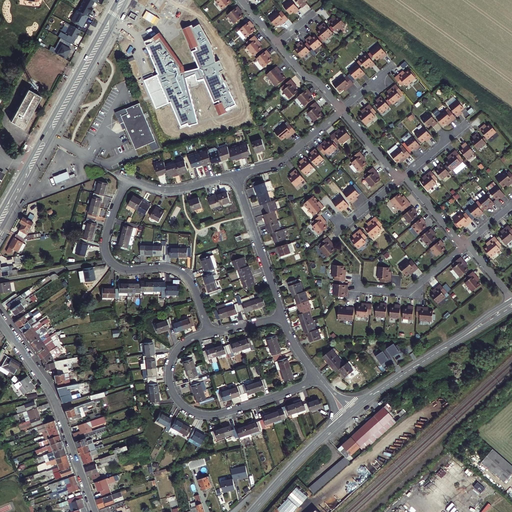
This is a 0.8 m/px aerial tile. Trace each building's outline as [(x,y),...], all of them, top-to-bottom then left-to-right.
[(168,0),(155,0),(160,24),(172,21),(168,0)] [(216,0),(215,1),(222,9),(231,2),(228,0),(216,0)] [(294,13),(297,10),(289,0),(288,0),(282,6),(289,14),(292,12),(292,13),(294,12),(294,13)] [(240,10),(237,7),(227,15),(234,24),(243,17),(240,14),(238,11),(240,10)] [(71,19),(81,25),(85,18),(86,18),(88,15),(77,9),(71,19)] [(281,23),(287,18),(281,11),(278,13),(276,11),(268,17),(275,26),(278,23),(279,24),(281,22),(281,23)] [(330,19),(327,22),(336,32),(345,25),(338,16),(334,19),(332,21),(330,19)] [(252,24),(249,21),(239,30),(246,38),(254,31),(252,28),(252,27),(251,25),(252,24)] [(65,32),(76,37),(80,29),(70,23),(65,32)] [(332,33),(323,23),(320,26),(322,27),(319,29),(316,32),(323,40),(332,33)] [(153,39),(145,42),(159,74),(144,80),(156,109),(171,103),(181,126),(188,124),(189,127),(199,124),(187,78),(196,75),(197,82),(204,81),(214,103),(221,115),(227,113),(226,110),(236,105),(230,90),(231,90),(226,80),(225,81),(221,71),(224,70),(219,60),(216,61),(212,44),(200,24),(194,28),(193,25),(183,30),(199,68),(185,72),(184,66),(160,33),(153,39)] [(321,44),(314,35),(311,38),(310,37),(308,38),(305,40),(313,50),(321,44)] [(259,42),(254,36),(246,42),(248,45),(246,47),(254,55),(262,49),(259,46),(257,43),(259,42)] [(309,51),(301,41),(298,44),(298,45),(296,46),(297,47),(294,50),(301,58),(309,51)] [(61,43),(56,53),(64,58),(70,48),(61,43)] [(378,45),(369,52),(376,61),(379,58),(382,56),(383,58),(386,55),(378,45)] [(268,54),(266,51),(264,52),(256,59),(263,68),(271,61),(269,58),(267,55),(268,54)] [(374,65),(366,54),(358,61),(365,69),(368,66),(369,67),(371,66),(371,67),(374,65)] [(348,71),(355,79),(358,77),(361,75),(362,76),(365,74),(357,64),(348,71)] [(281,72),(276,66),(266,75),(272,83),(275,87),(285,79),(282,74),(280,75),(279,74),(281,72)] [(415,78),(408,69),(405,72),(402,74),(401,73),(394,78),(401,85),(403,83),(405,86),(415,78)] [(354,84),(347,76),(345,79),(342,77),(333,85),(340,93),(344,89),(346,87),(348,89),(354,84)] [(294,85),(289,80),(281,86),(283,89),(281,91),(288,99),(296,92),(294,89),(294,88),(293,86),(294,85)] [(402,92),(396,84),(390,89),(391,91),(388,93),(385,95),(392,104),(401,97),(399,94),(402,92)] [(28,89),(10,121),(24,128),(41,97),(28,89)] [(306,94),(303,91),(293,99),(301,108),(309,101),(306,98),(304,95),(306,94)] [(389,107),(381,97),(378,99),(378,100),(376,102),(377,102),(374,105),(381,113),(389,107)] [(137,148),(152,141),(157,139),(139,101),(126,108),(128,112),(121,115),(124,121),(137,148)] [(462,112),(465,110),(458,101),(450,108),(458,118),(461,116),(461,115),(463,113),(462,112)] [(318,108),(313,102),(305,109),(308,112),(306,114),(312,122),(321,115),(318,112),(319,111),(317,109),(318,108)] [(375,111),(368,103),(362,108),(364,110),(361,112),(357,115),(364,124),(374,116),(372,113),(375,111)] [(128,112),(126,108),(116,112),(121,122),(124,121),(121,115),(128,112)] [(451,124),(457,120),(450,112),(447,114),(445,112),(437,119),(444,127),(446,125),(449,123),(451,124)] [(434,126),(437,123),(429,113),(421,120),(428,128),(431,125),(432,126),(433,125),(434,126)] [(285,126),(283,124),(274,132),(280,140),(284,137),(287,135),(288,137),(294,132),(288,124),(285,126)] [(482,127),(479,129),(487,139),(496,132),(489,124),(486,126),(484,128),(482,127)] [(429,140),(432,137),(424,127),(415,135),(422,143),(425,141),(427,138),(429,140)] [(336,131),(330,136),(336,144),(339,141),(341,144),(350,136),(343,128),(340,130),(337,133),(336,131)] [(485,143),(477,133),(474,135),(475,136),(473,138),(470,141),(477,149),(485,143)] [(417,149),(420,147),(412,137),(405,143),(411,151),(415,149),(415,150),(417,148),(417,149)] [(157,139),(152,141),(155,148),(160,146),(157,139)] [(262,140),(252,143),(256,154),(261,152),(260,151),(265,149),(262,140)] [(323,142),(317,147),(323,155),(326,152),(328,155),(336,148),(329,140),(326,142),(326,141),(324,143),(323,142)] [(474,153),(465,142),(462,145),(463,146),(462,146),(462,147),(459,150),(466,158),(474,153)] [(251,155),(248,145),(238,148),(242,159),(247,157),(246,156),(251,155)] [(228,148),(218,151),(222,163),(227,161),(226,159),(231,158),(229,151),(228,148)] [(231,158),(232,161),(237,159),(237,161),(242,159),(238,148),(234,149),(229,151),(231,158)] [(323,159),(315,148),(312,151),(312,152),(311,153),(311,154),(308,157),(315,165),(323,159)] [(404,160),(410,155),(404,148),(401,150),(399,148),(390,155),(397,163),(400,161),(403,159),(404,160)] [(212,162),(212,164),(217,163),(217,164),(222,163),(218,151),(217,149),(208,152),(212,162)] [(448,159),(444,162),(451,170),(461,163),(459,160),(462,158),(455,150),(449,155),(450,157),(448,159)] [(212,162),(208,152),(199,155),(202,167),(208,165),(207,164),(212,162)] [(364,158),(359,152),(351,158),(354,161),(351,163),(358,171),(366,164),(364,161),(365,160),(363,158),(364,158)] [(202,167),(199,155),(189,158),(192,169),(197,167),(197,168),(202,167)] [(313,167),(305,157),(302,159),(303,161),(300,163),(297,166),(304,174),(313,167)] [(185,161),(175,164),(179,176),(184,174),(183,172),(188,171),(185,161)] [(449,172),(441,162),(438,165),(439,166),(437,167),(438,167),(435,170),(442,179),(449,172)] [(164,163),(154,166),(158,177),(163,176),(163,175),(167,173),(166,168),(164,163)] [(179,176),(175,164),(166,168),(167,173),(169,177),(173,176),(174,177),(179,176)] [(377,174),(372,168),(365,174),(367,177),(365,179),(371,187),(380,180),(377,177),(378,176),(377,174)] [(304,179),(296,169),(292,172),(294,174),(291,176),(288,178),(295,186),(304,179)] [(437,178),(431,170),(425,175),(426,177),(424,179),(421,182),(428,190),(436,183),(435,181),(437,178)] [(68,172),(62,174),(65,181),(71,178),(68,172)] [(511,186),(511,184),(511,174),(511,173),(508,176),(506,173),(497,180),(504,189),(507,186),(509,184),(511,186)] [(57,184),(62,182),(60,175),(54,177),(57,184)] [(103,194),(105,194),(108,182),(99,180),(96,192),(103,194)] [(257,191),(259,196),(263,194),(269,192),(266,183),(254,186),(256,192),(257,191)] [(359,195),(352,186),(343,193),(351,204),(355,201),(353,199),(356,197),(359,195)] [(505,197),(497,187),(489,193),(496,201),(499,199),(500,199),(501,198),(502,199),(505,197)] [(91,204),(101,206),(103,198),(102,198),(103,194),(96,192),(95,192),(94,196),(93,195),(91,204)] [(260,205),(264,204),(272,201),(269,192),(263,194),(259,196),(260,200),(259,201),(260,205)] [(231,203),(227,193),(223,194),(222,193),(218,194),(222,206),(231,203)] [(402,196),(399,193),(391,199),(399,209),(401,207),(403,210),(411,204),(406,198),(404,199),(402,196)] [(214,197),(209,199),(212,209),(222,206),(218,194),(213,196),(214,197)] [(313,215),(324,207),(319,201),(317,202),(315,200),(317,199),(313,195),(303,204),(306,208),(307,207),(313,215)] [(348,206),(340,195),(332,202),(338,210),(342,208),(342,209),(344,207),(345,208),(348,206)] [(495,205),(488,195),(479,202),(486,210),(489,207),(489,208),(491,206),(492,207),(495,205)] [(130,206),(138,210),(144,199),(139,197),(139,198),(134,196),(130,206)] [(194,198),(189,200),(193,211),(202,208),(199,198),(194,199),(194,198)] [(148,201),(144,199),(138,210),(147,215),(152,205),(147,202),(148,201)] [(267,208),(269,213),(276,211),(278,210),(275,200),(272,201),(264,204),(265,209),(267,208)] [(481,216),(484,214),(476,203),(468,210),(475,218),(479,215),(479,216),(481,215),(481,216)] [(88,216),(96,219),(97,215),(98,215),(101,206),(91,204),(88,212),(89,212),(88,216)] [(162,209),(157,206),(152,217),(160,222),(165,212),(161,210),(162,209)] [(416,210),(414,207),(403,215),(409,223),(418,216),(415,213),(416,212),(415,211),(416,210)] [(276,211),(269,213),(265,214),(266,219),(268,219),(269,223),(279,220),(276,211)] [(467,226),(473,221),(467,213),(464,216),(462,213),(454,220),(461,228),(464,226),(465,227),(467,225),(467,226)] [(324,224),(325,223),(324,221),(325,221),(320,215),(312,221),(314,224),(312,226),(319,234),(327,227),(324,224)] [(86,229),(95,232),(97,223),(95,223),(96,219),(88,216),(87,221),(88,221),(86,229)] [(368,226),(364,229),(371,237),(381,229),(379,227),(382,224),(375,216),(369,222),(371,223),(368,226)] [(425,220),(422,217),(412,225),(419,233),(427,226),(425,223),(424,221),(425,220)] [(25,218),(22,223),(24,224),(23,225),(18,235),(26,239),(34,238),(34,235),(27,236),(34,223),(25,218)] [(271,233),(273,233),(282,229),(279,220),(269,223),(271,228),(269,229),(271,233)] [(125,224),(123,233),(132,236),(135,237),(139,224),(127,221),(126,224),(125,224)] [(511,229),(509,225),(503,230),(504,231),(502,233),(502,234),(500,236),(507,245),(511,240),(511,229)] [(411,227),(408,229),(415,236),(418,233),(411,227)] [(434,231),(431,228),(421,236),(428,245),(437,238),(434,235),(432,232),(434,231)] [(79,240),(88,243),(89,240),(92,241),(95,232),(86,229),(83,238),(80,237),(79,240)] [(282,229),(273,233),(275,237),(273,238),(275,242),(286,239),(283,229),(282,229)] [(366,237),(360,229),(354,234),(355,235),(353,237),(354,238),(350,240),(358,248),(366,242),(364,239),(366,237)] [(123,233),(119,246),(125,248),(128,248),(132,236),(123,233)] [(26,239),(18,235),(17,234),(10,247),(19,252),(26,239)] [(330,244),(332,243),(327,237),(319,243),(322,246),(319,248),(326,257),(335,250),(333,247),(330,244)] [(502,244),(495,237),(489,242),(491,244),(488,246),(484,249),(491,257),(501,249),(499,247),(502,244)] [(444,242),(441,239),(431,247),(437,255),(446,249),(444,246),(444,245),(443,243),(444,242)] [(88,243),(79,240),(75,253),(84,255),(88,243)] [(291,242),(277,247),(278,252),(280,252),(281,256),(291,253),(291,252),(294,250),(291,242)] [(145,245),(141,245),(141,254),(145,254),(145,255),(154,255),(154,245),(145,245)] [(163,246),(154,245),(154,255),(166,256),(167,247),(163,246)] [(170,247),(167,247),(166,256),(170,256),(170,258),(180,259),(180,248),(170,248),(170,247)] [(180,259),(192,259),(192,249),(188,249),(180,248),(180,259)] [(201,258),(205,271),(215,268),(210,255),(201,258)] [(233,260),(236,270),(239,269),(246,266),(245,262),(246,261),(244,257),(233,260)] [(462,257),(454,263),(456,266),(454,268),(461,277),(470,270),(467,267),(465,264),(467,263),(462,257)] [(413,272),(419,267),(412,260),(409,262),(407,260),(399,266),(406,275),(409,272),(410,273),(412,271),(413,272)] [(335,280),(345,281),(346,273),(343,273),(344,269),(344,266),(333,265),(332,276),(335,276),(335,280)] [(246,266),(239,269),(242,279),(253,275),(252,270),(250,271),(249,266),(246,266)] [(95,280),(93,267),(83,269),(85,281),(95,280)] [(390,283),(391,275),(388,275),(388,271),(389,267),(378,267),(377,278),(380,278),(380,282),(390,283)] [(203,275),(206,285),(215,282),(212,272),(216,271),(215,268),(205,271),(207,274),(203,275)] [(466,282),(473,291),(482,284),(479,281),(477,279),(479,277),(474,271),(466,277),(469,280),(466,282)] [(253,275),(242,279),(245,288),(255,285),(253,280),(255,279),(253,275)] [(144,290),(152,290),(152,280),(144,280),(144,282),(140,282),(140,291),(144,291),(144,290)] [(152,280),(152,290),(161,290),(161,293),(164,293),(165,285),(161,284),(161,281),(152,280)] [(291,291),(292,295),(295,294),(303,292),(299,282),(297,283),(295,280),(287,283),(290,291),(291,291)] [(15,281),(4,282),(4,288),(6,287),(6,292),(17,290),(15,281)] [(128,291),(128,281),(120,281),(119,287),(116,287),(116,296),(119,296),(119,290),(128,291)] [(140,291),(140,282),(128,281),(128,291),(140,291)] [(215,282),(206,285),(210,296),(222,292),(221,288),(218,290),(215,282)] [(347,285),(334,283),(333,295),(343,296),(344,292),(344,288),(346,288),(347,285)] [(448,292),(440,283),(435,288),(435,289),(433,291),(434,292),(431,294),(439,304),(447,297),(445,294),(448,292)] [(178,285),(165,284),(165,285),(164,293),(178,294),(178,285)] [(116,296),(116,287),(103,286),(103,295),(116,296)] [(19,291),(2,303),(4,306),(6,305),(22,294),(19,291)] [(296,304),(308,300),(305,291),(303,292),(295,294),(296,299),(295,299),(296,304)] [(6,305),(10,310),(19,304),(18,302),(28,295),(25,292),(22,294),(6,305)] [(250,298),(254,309),(265,305),(262,296),(255,299),(254,294),(249,295),(250,298)] [(239,303),(241,311),(245,310),(246,312),(254,309),(250,298),(241,300),(240,297),(237,298),(239,303)] [(300,309),(301,313),(309,311),(311,310),(308,300),(296,304),(298,310),(300,309)] [(226,305),(227,307),(229,315),(241,311),(239,303),(238,301),(226,305)] [(371,303),(364,302),(364,303),(361,303),(361,304),(357,304),(356,315),(367,316),(367,313),(371,313),(371,303)] [(385,316),(387,302),(383,302),(383,303),(380,303),(380,304),(376,304),(375,315),(385,316)] [(19,304),(10,310),(13,315),(20,310),(22,309),(24,308),(20,303),(19,304)] [(399,317),(400,304),(396,303),(396,304),(394,304),(394,305),(390,305),(389,316),(399,317)] [(218,310),(215,311),(218,319),(229,315),(227,307),(226,305),(226,304),(217,307),(218,310)] [(402,317),(412,318),(413,305),(409,304),(409,306),(408,306),(408,307),(403,306),(402,317)] [(425,306),(417,305),(416,315),(419,315),(419,319),(432,320),(433,309),(428,308),(424,308),(425,306)] [(352,320),(353,307),(346,306),(346,308),(343,308),(343,307),(338,306),(337,319),(342,320),(342,319),(352,320)] [(309,311),(301,313),(299,314),(301,319),(299,319),(301,324),(312,320),(309,311)] [(28,320),(23,324),(24,325),(19,328),(22,332),(31,326),(30,323),(34,320),(33,319),(37,316),(36,314),(28,320)] [(15,322),(19,327),(23,324),(28,320),(24,315),(15,322)] [(191,325),(194,324),(192,316),(188,317),(188,316),(179,319),(182,328),(191,326),(191,325)] [(174,331),(182,328),(179,319),(171,322),(170,317),(166,319),(169,327),(173,326),(174,331)] [(169,327),(166,319),(166,318),(153,322),(157,332),(169,328),(169,327)] [(305,333),(307,332),(316,329),(312,320),(301,324),(302,329),(304,328),(305,333)] [(22,332),(26,337),(40,327),(42,326),(41,324),(37,327),(36,326),(33,328),(31,326),(22,332)] [(26,337),(30,342),(39,336),(37,334),(40,332),(39,330),(44,327),(42,326),(40,327),(26,337)] [(316,329),(307,332),(309,337),(308,337),(309,342),(321,338),(318,328),(316,329)] [(276,335),(275,331),(267,333),(268,337),(267,337),(270,345),(280,342),(277,334),(276,335)] [(30,342),(33,347),(50,336),(49,334),(44,337),(43,336),(40,338),(39,336),(30,342)] [(50,336),(33,347),(37,353),(46,346),(44,344),(47,342),(46,341),(51,338),(50,336)] [(247,336),(238,339),(241,348),(247,346),(249,346),(249,345),(253,344),(251,339),(250,336),(247,337),(247,336)] [(229,342),(226,343),(229,351),(232,350),(232,351),(241,348),(238,339),(229,342)] [(144,355),(153,354),(152,341),(143,342),(144,355)] [(213,344),(216,353),(225,351),(225,352),(229,351),(226,343),(223,344),(222,342),(213,344)] [(280,342),(270,345),(273,354),(274,354),(275,357),(283,354),(282,351),(283,351),(280,342)] [(393,343),(386,348),(388,351),(392,357),(398,353),(399,351),(395,345),(393,343)] [(201,349),(204,356),(207,355),(208,356),(216,353),(213,344),(205,347),(201,349)] [(46,346),(37,353),(40,358),(57,346),(56,345),(51,347),(51,346),(47,349),(46,346)] [(58,348),(57,346),(40,358),(44,363),(53,357),(51,354),(55,352),(54,351),(58,348)] [(328,365),(338,357),(331,349),(323,356),(326,360),(325,361),(328,365)] [(383,350),(375,356),(381,364),(387,360),(389,359),(384,353),(383,350)] [(187,368),(195,366),(193,358),(194,357),(193,353),(185,356),(186,360),(184,361),(187,368)] [(0,365),(4,367),(10,357),(6,354),(0,365)] [(144,355),(143,355),(143,360),(145,359),(146,368),(155,367),(155,358),(154,358),(153,354),(144,355)] [(284,358),(283,354),(275,357),(276,361),(279,360),(282,368),(290,365),(287,357),(284,358)] [(10,357),(4,367),(13,373),(19,362),(10,357)] [(332,368),(335,371),(339,369),(344,364),(338,357),(328,365),(331,369),(332,368)] [(45,369),(56,367),(61,366),(61,363),(72,361),(72,358),(44,363),(45,369)] [(344,364),(339,369),(341,372),(340,373),(344,377),(353,370),(347,362),(344,364)] [(68,373),(67,365),(61,366),(56,367),(58,375),(68,373)] [(294,376),(290,365),(282,368),(285,379),(294,376)] [(199,378),(195,366),(187,368),(190,377),(191,377),(192,380),(199,378)] [(147,379),(156,378),(155,376),(156,375),(155,367),(146,368),(142,368),(143,377),(146,376),(147,379)] [(68,373),(58,375),(55,375),(56,383),(58,383),(59,387),(66,385),(70,385),(69,376),(68,373)] [(26,374),(19,379),(22,383),(19,385),(24,393),(34,385),(26,374)] [(147,379),(148,392),(158,391),(157,383),(156,383),(156,378),(147,379)] [(193,385),(195,393),(204,389),(202,382),(201,382),(199,378),(192,380),(193,385)] [(252,382),(255,391),(263,389),(263,388),(267,386),(265,379),(261,380),(261,379),(252,382)] [(85,388),(84,382),(78,383),(79,384),(69,386),(70,392),(80,390),(80,389),(85,388)] [(244,385),(244,384),(240,385),(243,393),(246,392),(247,394),(255,391),(252,382),(244,385)] [(57,387),(63,403),(79,398),(90,395),(89,391),(84,393),(84,394),(78,395),(77,393),(72,395),(71,393),(68,393),(66,385),(59,387),(57,387)] [(236,386),(227,388),(230,397),(239,395),(239,394),(243,393),(240,385),(237,386),(236,386)] [(219,389),(215,390),(217,398),(218,401),(222,399),(222,400),(230,397),(227,388),(219,391),(219,389)] [(204,389),(195,393),(198,401),(201,400),(202,404),(210,401),(209,397),(207,398),(204,389)] [(107,391),(91,395),(92,399),(108,394),(107,391)] [(149,405),(158,404),(158,401),(159,401),(158,391),(148,392),(149,405)] [(306,401),(309,409),(321,405),(318,396),(306,401)] [(34,398),(24,400),(27,409),(36,405),(34,398)] [(301,399),(293,402),(297,414),(305,411),(306,413),(309,411),(309,409),(306,401),(302,403),(301,399)] [(94,400),(65,410),(69,421),(82,416),(80,412),(84,411),(83,408),(92,405),(93,406),(95,405),(94,400)] [(282,408),(284,416),(286,420),(298,416),(297,414),(293,402),(284,405),(285,407),(282,408)] [(40,415),(36,405),(27,409),(21,410),(25,420),(31,418),(40,415)] [(381,407),(349,435),(357,445),(389,417),(381,407)] [(277,408),(269,411),(272,420),(284,416),(282,408),(278,409),(277,408)] [(273,423),(272,420),(269,411),(260,414),(261,418),(259,419),(262,427),(273,423)] [(170,419),(170,418),(159,412),(155,420),(166,426),(170,419)] [(25,420),(18,423),(18,425),(26,422),(28,426),(42,420),(40,415),(31,418),(25,420)] [(75,437),(84,434),(93,431),(92,427),(106,422),(105,416),(99,418),(87,422),(79,425),(81,431),(74,434),(75,437)] [(45,422),(47,427),(56,424),(55,419),(45,422)] [(173,421),(170,419),(166,426),(169,428),(170,427),(177,431),(182,423),(174,419),(173,421)] [(246,422),(250,432),(262,427),(259,419),(255,420),(254,419),(246,422)] [(234,427),(237,435),(238,436),(250,432),(246,422),(234,426),(234,427)] [(190,427),(182,423),(177,431),(175,435),(187,441),(193,430),(190,428),(190,427)] [(221,426),(224,435),(232,432),(233,436),(237,435),(234,427),(231,428),(229,423),(221,426)] [(93,431),(84,434),(85,439),(99,434),(100,437),(109,434),(106,426),(93,431)] [(224,435),(221,426),(212,429),(213,429),(209,431),(212,439),(224,435)] [(49,432),(50,436),(60,433),(59,432),(58,428),(49,432)] [(193,430),(187,441),(198,447),(205,435),(193,429),(193,430)] [(50,441),(51,443),(62,439),(60,433),(50,436),(43,439),(41,440),(38,441),(39,444),(42,443),(43,443),(50,441)] [(76,442),(79,447),(94,442),(93,439),(100,437),(99,434),(85,439),(76,442)] [(349,452),(357,445),(349,435),(341,443),(349,452)] [(94,442),(79,447),(81,455),(97,449),(108,446),(109,445),(110,445),(109,443),(111,442),(109,437),(106,438),(108,441),(101,444),(101,445),(96,447),(94,442)] [(35,449),(37,456),(43,454),(43,453),(64,446),(62,439),(51,443),(35,449)] [(114,450),(116,453),(116,454),(129,449),(127,445),(114,450)] [(48,455),(49,459),(67,452),(64,446),(43,453),(43,454),(37,456),(36,456),(37,459),(44,457),(44,456),(45,455),(45,456),(48,455)] [(98,453),(97,449),(81,455),(84,464),(95,461),(93,455),(98,453)] [(511,474),(511,466),(494,450),(482,463),(504,483),(511,474)] [(49,459),(45,460),(46,463),(57,460),(58,465),(50,468),(51,472),(71,465),(67,452),(49,459)] [(344,453),(308,484),(313,490),(349,459),(344,453)] [(204,456),(196,459),(197,462),(202,460),(203,462),(203,465),(207,464),(204,456)] [(196,459),(188,461),(190,469),(203,465),(203,462),(202,460),(197,462),(196,459)] [(99,471),(96,460),(95,461),(84,464),(87,471),(88,475),(91,474),(93,479),(100,476),(99,471)] [(45,465),(20,473),(23,482),(45,474),(48,473),(45,465)] [(55,477),(73,471),(71,465),(51,472),(48,473),(45,474),(46,477),(54,474),(55,477)] [(233,478),(234,481),(238,481),(238,479),(248,477),(246,466),(231,469),(233,478)] [(50,487),(56,485),(60,484),(66,481),(76,478),(74,473),(48,483),(50,487)] [(156,478),(160,504),(168,502),(168,500),(174,499),(170,475),(156,478)] [(202,489),(214,485),(212,478),(210,475),(198,479),(202,489)] [(114,476),(95,482),(98,491),(100,490),(109,487),(110,487),(109,484),(115,481),(114,476)] [(56,485),(58,489),(68,485),(77,482),(76,478),(66,481),(60,484),(56,485)] [(234,481),(233,478),(221,481),(223,492),(236,489),(234,481)] [(53,490),(55,495),(63,492),(79,487),(77,482),(68,485),(58,489),(53,490)] [(109,487),(100,490),(103,497),(112,494),(109,487)] [(78,488),(63,494),(64,498),(80,493),(78,488)] [(74,496),(57,501),(59,505),(71,500),(72,503),(76,501),(81,499),(80,497),(81,496),(81,493),(74,496)] [(97,499),(100,508),(115,502),(112,494),(103,497),(97,499)] [(155,507),(161,504),(158,498),(152,502),(155,507)] [(76,501),(72,503),(74,508),(79,507),(83,505),(81,499),(76,501)] [(205,511),(202,502),(191,506),(191,511),(205,511)]
